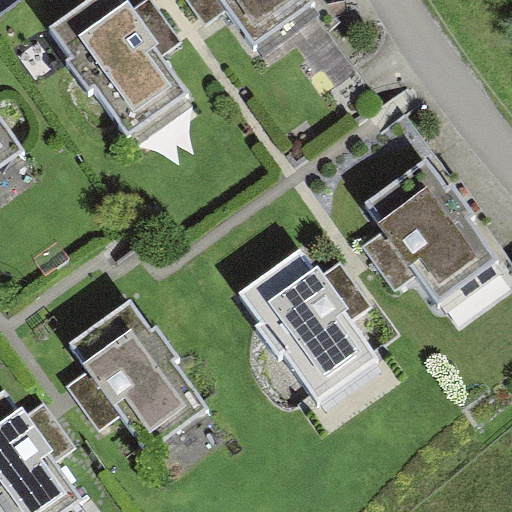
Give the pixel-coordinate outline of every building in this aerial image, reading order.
[(129,139),(188,96),(161,60),(183,44),(156,8),(150,0),(147,0),(129,13),(119,0),(94,0),(51,32),(129,139)] [(255,48),(317,4),(313,0),(187,0),(206,25),(227,10),(255,48)] [(0,178),(27,160),(22,153),(0,120),(0,178)] [(442,312),(504,268),(429,164),(371,205),(388,230),(366,246),(372,256),(398,291),(417,278),(442,312)] [(341,264),(321,278),(302,252),(240,296),(320,408),(382,365),(351,323),(372,308),(348,274),(341,264)] [(150,457),(210,412),(133,309),(77,350),(93,372),(69,390),(75,399),(101,434),(122,419),(150,457)] [(77,511),(89,504),(59,462),(75,451),(52,417),(45,407),(23,422),(6,398),(0,402),(0,511),(77,511)]
